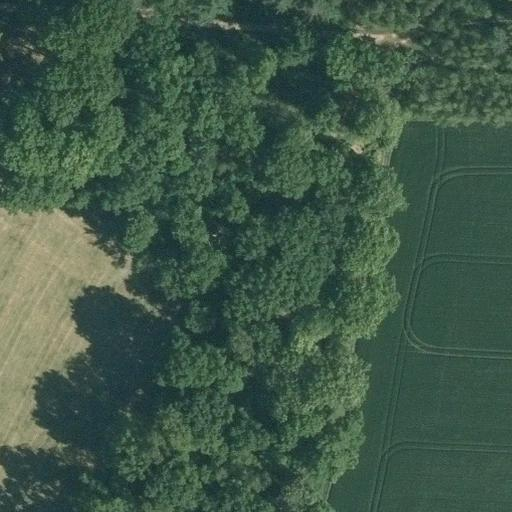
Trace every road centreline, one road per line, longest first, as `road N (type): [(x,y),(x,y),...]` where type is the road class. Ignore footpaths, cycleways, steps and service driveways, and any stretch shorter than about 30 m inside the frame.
road 1 (track): [(171,511),(298,284),(305,260),(301,211),(387,45)]
road 2 (track): [(327,511),(355,297),(409,48)]
road 3 (track): [(387,45),(87,9),(0,8)]
